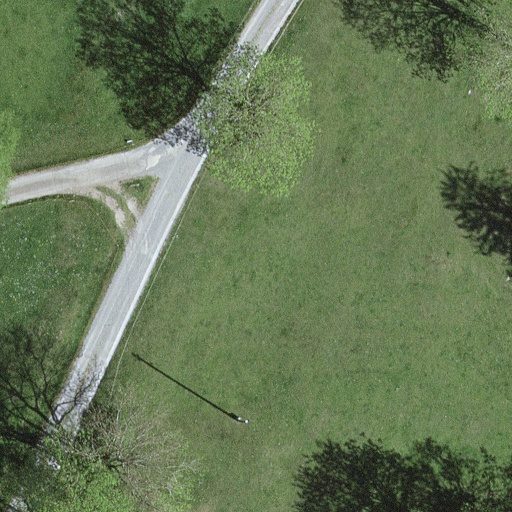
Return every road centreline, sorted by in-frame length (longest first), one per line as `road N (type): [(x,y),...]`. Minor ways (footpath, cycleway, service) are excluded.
road 1 (unclassified): [(0,196),(191,152),(25,511)]
road 2 (track): [(289,0),(191,152)]
